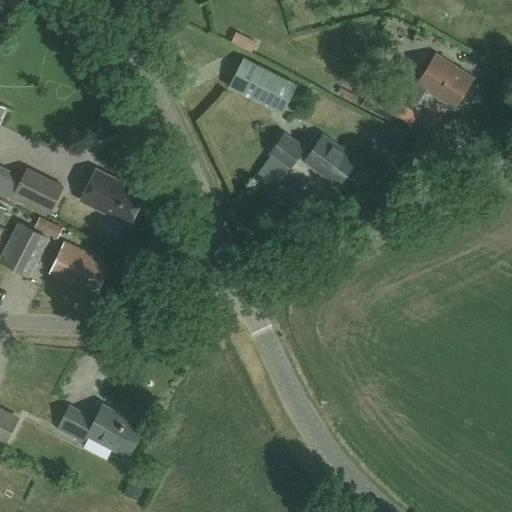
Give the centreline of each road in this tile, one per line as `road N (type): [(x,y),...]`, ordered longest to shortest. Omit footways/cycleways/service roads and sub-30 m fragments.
road 1 (unclassified): [(246,289),(111,0)]
road 2 (tertiary): [(246,289),(511,168)]
road 3 (unclassified): [(384,511),(320,441),(246,289)]
road 4 (tertiary): [(0,324),(153,321),(201,311),(246,289)]
